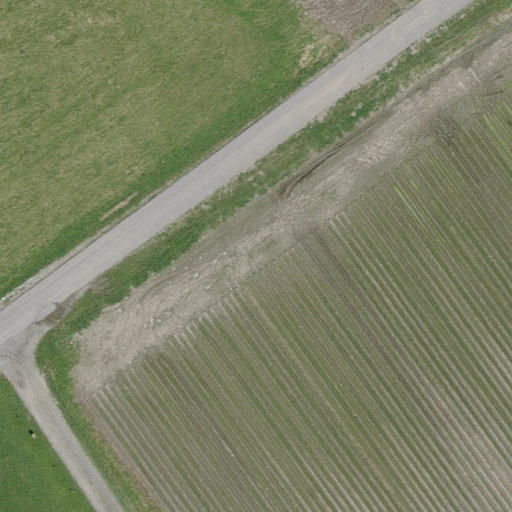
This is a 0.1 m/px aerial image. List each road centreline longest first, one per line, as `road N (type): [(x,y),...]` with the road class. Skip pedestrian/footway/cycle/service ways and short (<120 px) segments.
road 1 (unclassified): [(0,345),(451,0)]
road 2 (track): [(0,350),(113,511)]
